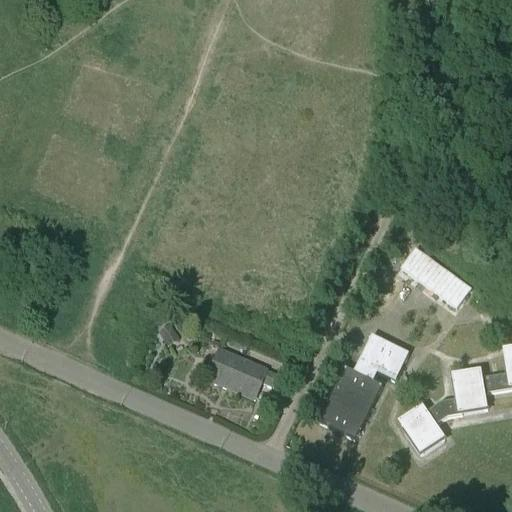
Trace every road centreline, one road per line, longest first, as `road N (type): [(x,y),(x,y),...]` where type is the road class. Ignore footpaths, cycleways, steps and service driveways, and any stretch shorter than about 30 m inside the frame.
road 1 (track): [(267,458),(384,221),(414,0)]
road 2 (residential): [(390,511),(0,338)]
